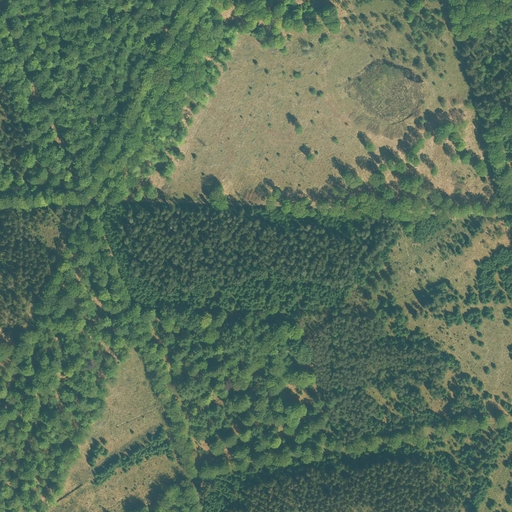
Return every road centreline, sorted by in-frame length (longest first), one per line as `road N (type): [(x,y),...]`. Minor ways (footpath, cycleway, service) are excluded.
road 1 (track): [(90,199),(511,212)]
road 2 (track): [(473,0),(333,18),(248,0)]
road 3 (track): [(511,215),(446,0)]
road 4 (track): [(90,199),(192,0)]
road 5 (track): [(90,199),(0,6)]
road 6 (track): [(0,373),(90,199)]
